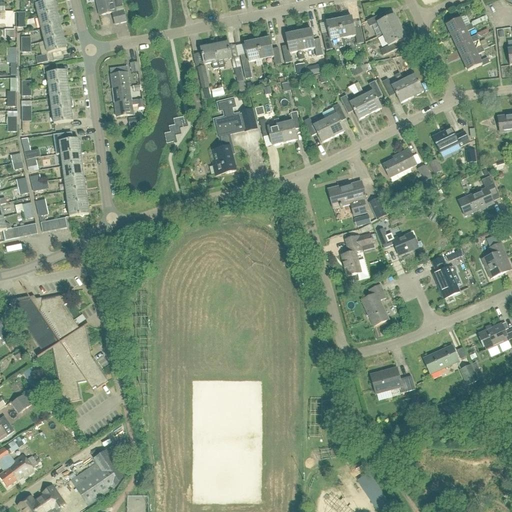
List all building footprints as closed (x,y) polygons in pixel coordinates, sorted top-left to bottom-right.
[(116,13),(115,8),(123,6),(121,0),(108,0),(96,3),(99,17),(116,13)] [(36,6),(39,18),(57,14),(54,1),(36,6)] [(115,26),(127,23),(124,12),(119,13),(119,15),(113,16),(115,26)] [(39,18),(42,31),(61,26),(57,14),(39,18)] [(377,25),(383,36),(400,28),(395,17),(385,21),(382,15),(367,23),(370,28),(377,25)] [(352,18),(339,21),(343,40),(356,37),(357,46),(364,44),(360,28),(354,29),(352,18)] [(446,27),(452,38),(466,31),(467,33),(474,30),(473,27),(472,25),(471,25),(465,28),(461,20),(446,27)] [(343,40),(339,21),(326,24),(329,35),(323,36),(326,52),(332,51),(331,43),(338,41),(343,40)] [(42,31),(45,43),(64,38),(61,26),(42,31)] [(400,28),(383,36),(388,48),(381,51),(383,57),(398,50),(396,44),(406,40),(400,28)] [(311,31),(298,34),(302,53),(303,53),(315,50),(317,58),(323,57),(320,40),(314,42),(311,31)] [(452,38),(457,50),(471,43),(472,45),(479,41),(477,36),(470,39),(467,33),(466,31),(452,38)] [(290,55),(298,54),(299,62),(304,61),(303,53),(302,53),(298,34),(286,36),(288,47),(282,48),(286,65),(292,63),(290,55)] [(45,43),(48,55),(57,53),(67,51),(64,38),(45,43)] [(270,39),(257,42),(261,61),(274,58),(276,67),(282,66),(278,49),(272,50),(270,39)] [(241,57),(244,73),(246,81),(252,79),(249,64),(261,61),(257,42),(244,45),(247,56),(241,57)] [(457,50),(462,61),(477,54),(478,56),(485,53),(482,48),(475,51),(472,45),(471,43),(457,50)] [(228,44),(214,47),(219,70),(225,69),(224,62),(232,61),(228,44)] [(219,70),(214,47),(201,49),(204,66),(212,65),(213,71),(219,70)] [(38,65),(42,64),(58,60),(57,53),(48,55),(41,57),(36,58),(38,65)] [(482,68),(490,64),(487,59),(481,62),(478,56),(477,54),(462,61),(468,73),(482,66),(482,68)] [(323,65),(316,66),(318,74),(325,73),(323,65)] [(47,75),(49,88),(68,85),(66,72),(58,73),(56,66),(42,68),(43,76),(47,75)] [(415,77),(404,82),(403,83),(412,100),(424,94),(419,84),(424,81),(417,66),(411,69),(415,77)] [(207,76),(205,67),(198,69),(203,95),(204,98),(210,96),(208,89),(206,76),(207,76)] [(429,68),(423,71),(427,80),(433,76),(429,68)] [(234,70),(237,83),(243,82),(241,69),(234,70)] [(327,76),(329,81),(335,79),(332,73),(327,76)] [(111,76),(113,90),(130,88),(128,74),(124,75),(117,76),(111,76)] [(401,105),(412,100),(403,83),(404,82),(400,74),(395,77),(399,85),(392,88),(388,80),(382,83),(390,98),(396,95),(401,105)] [(362,92),(359,94),(370,117),(382,111),(377,101),(382,98),(375,83),(369,86),(373,93),(365,97),(362,92)] [(49,88),(51,100),(70,98),(68,85),(49,88)] [(113,90),(115,104),(132,102),(130,88),(113,90)] [(359,122),(370,117),(359,94),(354,96),(357,101),(350,105),(346,97),(341,100),(348,115),(354,112),(359,122)] [(51,100),(53,113),(71,110),(71,108),(73,108),(72,102),(70,102),(70,98),(51,100)] [(234,116),(232,109),(236,108),(234,99),(217,103),(219,112),(223,111),(225,118),(214,121),(218,138),(219,138),(222,150),(214,152),(218,166),(213,167),(216,177),(237,172),(233,155),(234,155),(230,135),(245,132),(245,133),(257,129),(253,110),(240,114),(234,116)] [(117,118),(134,116),(132,107),(138,106),(138,109),(144,108),(143,100),(132,102),(115,104),(117,118)] [(325,122),(334,139),(345,133),(340,124),(346,121),(338,106),(333,109),(336,116),(330,119),(327,113),(322,115),(325,122)] [(258,110),(260,116),(268,114),(265,107),(258,110)] [(71,110),(53,113),(54,125),(73,123),(71,110)] [(280,126),(285,145),(297,141),(295,131),(301,129),(297,113),(291,115),(293,123),(280,126)] [(22,115),(22,123),(32,123),(32,115),(22,115)] [(511,116),(498,119),(500,135),(511,133),(511,116)] [(177,143),(175,136),(181,135),(180,129),(188,127),(186,117),(180,118),(173,120),(175,126),(169,127),(170,133),(164,134),(167,144),(173,143),(174,144),(177,143)] [(131,127),(141,126),(140,119),(130,120),(131,127)] [(272,148),(285,145),(280,126),(279,120),(274,121),(275,127),(268,129),(266,121),(260,122),(264,139),(270,137),(272,148)] [(322,145),(334,139),(325,122),(314,128),(310,120),(304,123),(312,138),(317,135),(322,145)] [(451,130),(433,139),(440,153),(458,144),(460,148),(469,144),(464,133),(455,137),(451,130)] [(60,143),(62,156),(80,153),(79,140),(60,143)] [(383,166),(390,180),(417,167),(409,151),(397,157),(398,159),(383,166)] [(476,163),(474,151),(466,152),(467,164),(476,163)] [(24,154),(26,161),(36,159),(34,152),(24,154)] [(62,156),(63,168),(82,166),(80,153),(62,156)] [(11,157),(13,164),(22,162),(21,155),(11,157)] [(26,161),(28,169),(38,167),(36,159),(26,161)] [(435,175),(441,172),(436,161),(430,164),(435,175)] [(13,164),(14,172),(24,170),(22,162),(13,164)] [(63,168),(65,181),(84,178),(82,166),(63,168)] [(418,171),(424,183),(432,179),(426,167),(418,171)] [(30,178),(32,186),(41,184),(40,176),(30,178)] [(65,181),(66,193),(85,191),(84,178),(65,181)] [(494,205),(493,203),(491,199),(498,195),(490,178),(489,178),(482,181),(486,191),(466,199),(458,203),(457,203),(464,219),(494,205)] [(16,181),(18,189),(28,186),(26,179),(16,181)] [(354,218),(367,214),(364,202),(366,201),(361,183),(339,189),(339,188),(328,191),(333,210),(340,208),(340,210),(344,209),(344,206),(350,205),(354,218)] [(32,186),(33,193),(43,191),(41,184),(32,186)] [(18,189),(20,196),(30,194),(28,186),(18,189)] [(66,193),(68,206),(87,203),(85,191),(66,193)] [(445,200),(440,191),(432,194),(436,204),(445,200)] [(370,204),(377,220),(387,216),(379,200),(370,204)] [(35,203),(37,210),(47,208),(45,201),(35,203)] [(87,203),(68,206),(70,218),(89,215),(87,203)] [(22,206),(24,214),(33,212),(31,204),(22,206)] [(37,210),(39,218),(49,216),(47,208),(37,210)] [(426,218),(433,223),(438,215),(431,210),(426,218)] [(24,214),(25,221),(35,219),(33,212),(24,214)] [(368,216),(354,220),(356,228),(371,224),(368,216)] [(0,219),(0,233),(3,232),(4,242),(19,239),(17,229),(11,230),(11,227),(7,225),(5,225),(3,219),(0,219)] [(65,219),(59,220),(61,231),(67,230),(65,219)] [(59,220),(53,221),(55,232),(61,231),(59,220)] [(47,223),(49,233),(55,232),(53,221),(47,223)] [(43,235),(49,233),(47,223),(41,224),(43,235)] [(35,225),(29,226),(31,237),(37,236),(35,225)] [(29,226),(23,228),(25,238),(31,237),(29,226)] [(398,257),(418,249),(412,235),(399,240),(398,238),(388,243),(383,230),(378,233),(385,249),(394,246),(398,257)] [(510,239),(508,234),(499,238),(501,243),(510,239)] [(342,257),(347,278),(358,275),(359,281),(369,278),(364,261),(359,262),(356,254),(363,252),(361,248),(372,245),(370,236),(359,239),(359,237),(345,241),(349,255),(342,257)] [(490,280),(505,274),(500,262),(506,260),(500,245),(490,250),(493,256),(482,261),(490,280)] [(434,269),(446,263),(444,257),(432,262),(434,269)] [(444,301),(460,294),(449,269),(437,274),(433,276),(444,301)] [(361,302),(373,328),(388,321),(380,302),(385,300),(379,286),(369,291),(371,297),(361,302)] [(37,359),(38,360),(85,327),(88,325),(79,331),(77,329),(78,328),(64,307),(68,304),(63,297),(42,302),(41,300),(36,301),(34,297),(5,302),(5,305),(0,308),(0,314),(6,324),(12,321),(9,306),(10,305),(17,315),(39,347),(40,347),(45,354),(37,359)] [(82,324),(89,319),(86,314),(78,319),(82,324)] [(511,333),(506,336),(504,333),(501,325),(492,329),(486,332),(479,335),(486,352),(507,342),(511,351),(511,333)] [(85,327),(38,360),(52,350),(64,405),(81,402),(78,385),(86,383),(94,395),(95,394),(92,391),(96,389),(97,391),(108,383),(91,358),(88,359),(87,354),(90,354),(85,327)] [(423,361),(430,376),(459,363),(452,347),(423,361)] [(460,371),(467,387),(478,381),(471,366),(460,371)] [(25,376),(33,389),(43,383),(33,369),(27,373),(28,375),(25,376)] [(400,381),(397,370),(370,377),(376,396),(400,389),(401,395),(415,392),(411,378),(400,381)] [(40,385),(35,389),(42,399),(47,395),(41,386),(40,385)] [(107,399),(115,394),(110,387),(103,393),(107,399)] [(12,405),(19,415),(31,406),(25,397),(26,396),(25,395),(12,405)] [(0,442),(7,437),(2,429),(8,424),(5,419),(4,418),(0,421),(0,442)] [(12,454),(26,444),(20,437),(7,446),(12,454)] [(115,489),(115,490),(126,474),(109,449),(95,459),(96,462),(115,489)] [(0,462),(0,467),(4,474),(0,477),(0,479),(7,489),(22,478),(24,481),(34,473),(32,470),(38,466),(32,458),(27,462),(23,457),(15,463),(10,456),(9,455),(8,457),(0,462)] [(96,463),(71,482),(89,508),(115,490),(96,463)] [(19,507),(22,511),(36,511),(60,495),(54,486),(42,495),(43,497),(34,503),(30,499),(19,507)] [(60,495),(36,511),(52,511),(54,511),(57,511),(68,505),(60,495)]
